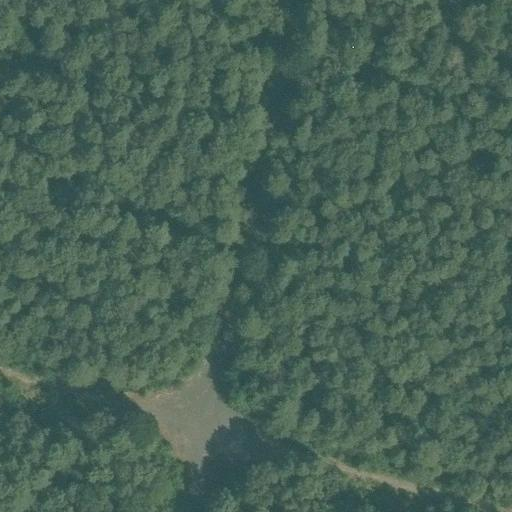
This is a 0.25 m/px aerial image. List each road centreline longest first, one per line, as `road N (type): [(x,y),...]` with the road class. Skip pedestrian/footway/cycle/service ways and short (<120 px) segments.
road 1 (unclassified): [(286,0),(210,432)]
road 2 (unclassified): [(210,432),(485,511)]
road 3 (unclassified): [(0,371),(210,432)]
